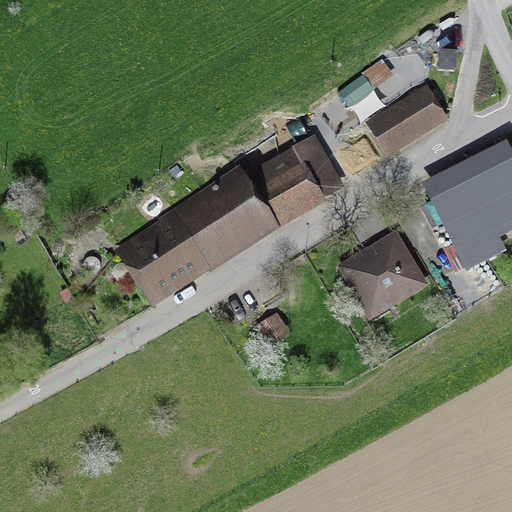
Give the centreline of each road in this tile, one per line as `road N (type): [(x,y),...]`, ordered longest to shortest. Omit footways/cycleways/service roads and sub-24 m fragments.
road 1 (tertiary): [(0,412),(457,139)]
road 2 (unclassified): [(483,6),(457,139)]
